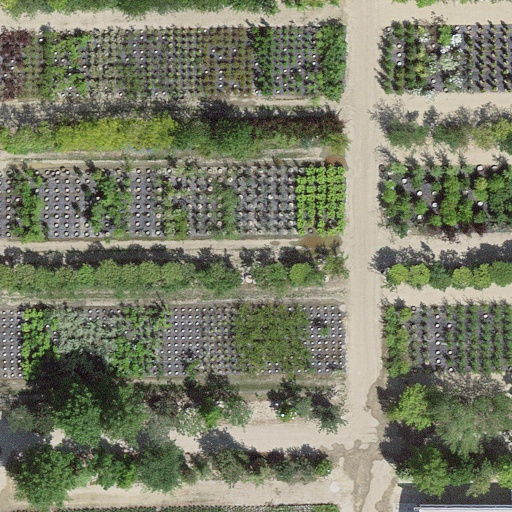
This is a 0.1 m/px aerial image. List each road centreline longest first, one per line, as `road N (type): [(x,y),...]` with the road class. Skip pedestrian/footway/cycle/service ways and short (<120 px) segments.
road 1 (track): [(0,446),(511,441)]
road 2 (track): [(369,0),(368,511)]
